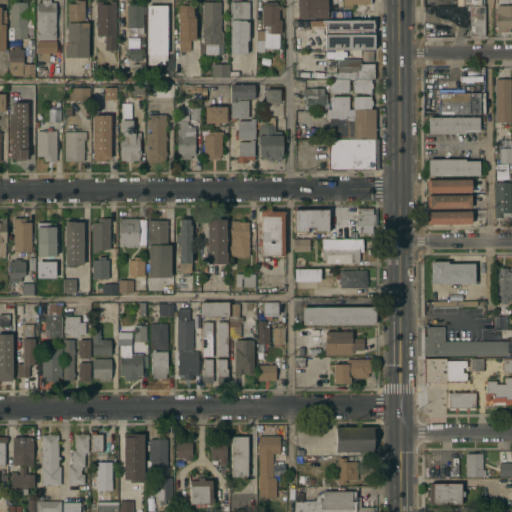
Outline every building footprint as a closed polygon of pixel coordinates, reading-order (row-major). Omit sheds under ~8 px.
[(37,39),(37,20),(36,20),(36,1),(41,1),(41,0),(56,0),(56,39),(37,39)] [(88,57),(64,57),(64,42),(67,42),(67,22),(68,2),(75,2),(75,0),(84,0),(84,22),(88,22),(88,57)] [(115,0),(116,49),(105,49),(105,35),(96,35),(96,0),(103,0),(103,3),(109,3),(109,0),(115,0)] [(230,53),(230,9),(229,9),(229,7),(230,7),(230,0),(249,0),(249,3),(250,3),(250,6),(249,6),(249,21),(248,21),(248,40),(247,40),(247,53),(230,53)] [(327,0),(327,17),(297,17),(297,0),(327,0)] [(13,38),(13,27),(9,27),(9,1),(27,1),(27,38),(13,38)] [(143,33),(135,33),(135,26),(127,26),(127,5),(128,5),(128,1),(136,1),(136,5),(143,5),(143,33)] [(220,31),(223,31),(223,42),(221,42),(221,49),(201,49),(201,43),(203,43),(203,1),(221,1),(220,31)] [(266,26),(262,26),(262,5),(264,5),(264,1),(277,1),(277,4),(282,4),(282,8),(279,9),(279,19),(281,19),(281,33),(271,33),(271,36),(266,36),(266,26)] [(167,59),(164,59),(164,63),(148,63),(148,53),(147,53),(147,4),(167,4),(167,59)] [(193,4),(193,16),(195,16),(195,39),(190,39),(190,50),(179,50),(179,39),(178,39),(178,4),(193,4)] [(511,27),(510,27),(510,30),(502,30),(502,28),(500,28),(496,28),(496,12),(497,12),(497,4),(511,4),(511,27)] [(484,6),(484,35),(469,35),(469,36),(465,36),(465,20),(463,20),(463,14),(469,14),(469,9),(465,9),(465,6),(484,6)] [(330,20),(348,20),(348,11),(329,11),(330,20)] [(373,51),(324,50),(324,20),(373,20),(373,51)] [(256,50),(256,29),(264,29),(264,50),(256,50)] [(57,52),(49,52),(49,59),(40,59),(40,52),(37,52),(37,40),(56,40),(57,52)] [(22,75),(8,75),(9,48),(14,48),(14,45),(20,45),(20,48),(23,48),(22,75)] [(129,58),(129,53),(126,53),(126,48),(128,48),(128,47),(141,47),(141,48),(143,48),(144,55),(141,55),(141,58),(129,58)] [(353,80),(353,79),(349,79),(349,80),(330,80),(330,72),(338,72),(338,58),(360,58),(360,62),(374,62),(374,79),(371,79),(371,80),(353,80)] [(34,76),(23,76),(23,63),(34,63),(34,76)] [(228,63),(230,63),(230,76),(228,76),(212,76),(212,63),(228,63)] [(132,64),(145,64),(145,75),(132,76),(132,64)] [(511,121),(495,121),(495,78),(510,78),(511,121)] [(349,80),(349,91),(330,91),(330,80),(349,80)] [(371,82),(372,82),(372,87),(371,87),(371,92),(353,91),(353,80),(371,80),(371,82)] [(172,96),(155,96),(155,83),(172,83),(172,84),(172,96)] [(247,117),(236,117),(236,120),(231,120),(231,101),(230,101),(230,84),(254,84),(254,98),(237,98),(237,99),(247,99),(247,117)] [(144,93),(132,93),(132,85),(144,85),(144,93)] [(34,100),(22,100),(22,86),(34,86),(34,100)] [(89,100),(73,100),(73,102),(69,102),(69,86),(90,86),(89,100)] [(103,87),(115,87),(115,100),(103,100),(103,87)] [(324,93),(327,93),(327,102),(329,102),(329,108),(307,108),(307,101),(304,101),(303,87),(324,87),(324,93)] [(280,102),(265,102),(265,96),(263,96),(263,92),(265,92),(265,88),(280,88),(280,102)] [(480,114),(439,114),(438,89),(464,89),(464,92),(480,92),(480,114)] [(331,110),(331,96),(348,95),(348,109),(331,110)] [(353,96),(371,95),(371,99),(372,99),(372,105),(371,105),(371,109),(353,109),(353,96)] [(129,120),(130,104),(120,103),(119,119),(129,120)] [(191,119),(192,105),(200,105),(200,119),(191,119)] [(226,122),(205,122),(205,105),(226,105),(226,122)] [(60,121),(48,121),(49,108),(61,108),(60,121)] [(328,110),(331,110),(348,109),(353,109),(371,109),(378,109),(378,139),(328,139),(328,110)] [(165,120),(167,120),(167,125),(166,125),(165,135),(167,135),(167,140),(166,140),(165,150),(167,150),(167,155),(166,155),(165,162),(147,161),(147,147),(151,147),(151,146),(147,145),(147,132),(151,132),(151,128),(147,128),(147,113),(165,114),(165,120)] [(195,155),(191,155),(191,158),(181,158),(181,155),(177,155),(177,120),(177,114),(188,114),(188,120),(187,120),(187,126),(195,126),(195,155)] [(92,115),(109,115),(109,158),(103,158),(103,160),(92,160),(92,129),(92,115)] [(465,131),(465,133),(428,133),(428,116),(480,116),(480,115),(484,115),(484,121),(479,121),(479,131),(465,131)] [(266,159),(266,157),(260,157),(260,155),(259,155),(259,136),(258,136),(258,123),(261,123),(261,116),(274,116),(274,130),(281,130),(281,134),(282,134),(282,155),(281,155),(281,159),(266,159)] [(235,138),(235,131),(237,131),(237,120),(250,120),(250,118),(255,118),(255,138),(235,138)] [(120,160),(120,119),(132,119),(132,131),(141,131),(141,141),(139,141),(139,160),(120,160)] [(205,158),(205,155),(201,155),(200,129),(210,129),(210,131),(223,131),(223,135),(221,135),(221,154),(220,154),(220,158),(205,158)] [(56,160),(44,160),(44,155),(37,155),(36,130),(56,130),(56,160)] [(86,139),(83,139),(83,160),(65,160),(64,131),(86,130),(86,139)] [(30,158),(21,158),(21,160),(9,160),(9,133),(16,133),(16,132),(21,132),(21,134),(30,134),(30,158)] [(254,159),(252,159),(252,160),(246,160),(246,162),(238,162),(238,141),(250,141),(250,139),(254,139),(254,159)] [(378,139),(378,168),(328,169),(328,139),(378,139)] [(511,182),(511,216),(494,216),(494,187),(494,182),(494,162),(499,162),(499,147),(511,147),(511,182)] [(428,175),(428,158),(465,158),(465,160),(480,160),(480,175),(428,175)] [(427,192),(427,179),(471,179),(471,192),(427,192)] [(427,207),(427,194),(471,194),(471,207),(427,207)] [(372,225),(372,232),(357,233),(357,213),(356,213),(356,208),(377,207),(377,224),(374,224),(372,225)] [(284,254),(261,254),(261,245),(258,245),(258,240),(261,240),(261,215),(260,215),(260,208),(271,208),(271,210),(284,210),(284,254)] [(328,231),(314,231),(314,227),(307,227),(307,231),(294,231),(293,209),(328,208),(328,231)] [(427,223),(427,210),(471,210),(471,223),(427,223)] [(31,250),(14,251),(13,217),(26,217),(26,221),(31,221),(31,250)] [(110,248),(106,248),(106,249),(99,249),(99,251),(92,251),(92,221),(98,222),(98,217),(110,217),(110,248)] [(138,245),(119,245),(119,217),(139,217),(138,245)] [(191,272),(189,272),(189,275),(181,275),(181,272),(179,271),(179,242),(175,242),(175,235),(178,235),(178,224),(180,224),(180,218),(190,218),(190,224),(191,224),(191,272)] [(226,251),(227,251),(227,263),(207,263),(207,218),(226,218),(226,251)] [(149,276),(149,246),(147,246),(147,219),(167,219),(167,240),(171,240),(171,276),(149,276)] [(82,222),(82,265),(76,265),(76,266),(72,266),(72,267),(63,267),(64,220),(76,220),(76,222),(81,222),(82,222)] [(230,255),(230,245),(231,245),(231,220),(239,220),(239,221),(248,221),(248,238),(249,238),(249,255),(230,255)] [(37,255),(37,221),(56,221),(56,255),(37,255)] [(309,250),(293,250),(293,238),(309,238),(309,250)] [(326,262),(326,259),(322,259),(322,238),(363,238),(363,251),(359,251),(359,262),(326,262)] [(108,277),(92,278),(92,259),(98,259),(98,256),(105,256),(105,259),(108,259),(108,277)] [(129,276),(129,259),(134,259),(134,256),(144,256),(144,276),(129,276)] [(25,276),(21,276),(21,280),(8,280),(9,260),(14,260),(14,258),(20,258),(20,260),(25,260),(25,276)] [(55,277),(37,277),(37,260),(56,260),(55,277)] [(475,283),(431,283),(431,260),(447,260),(448,262),(475,262),(475,283)] [(496,299),(495,271),(500,271),(500,267),(507,267),(507,271),(511,271),(511,301),(506,301),(506,302),(501,302),(501,301),(500,301),(500,299),(496,299)] [(367,287),(340,287),(340,278),(335,278),(335,272),(340,272),(340,269),(367,269),(367,287)] [(255,286),(236,286),(236,273),(255,273),(255,286)] [(74,279),(61,279),(61,293),(74,293),(74,279)] [(133,291),(118,291),(118,279),(133,279),(133,291)] [(34,294),(22,294),(22,282),(34,282),(34,294)] [(117,294),(103,294),(103,283),(117,283),(117,294)] [(228,316),(201,316),(201,302),(228,302),(228,303),(228,316)] [(278,315),(263,315),(263,302),(278,302),(278,315)] [(158,315),(158,303),(173,303),(173,315),(158,315)] [(239,303),(239,316),(243,316),(243,321),(241,321),(241,337),(229,337),(229,317),(228,316),(228,303),(239,303)] [(61,337),(48,338),(48,341),(39,341),(38,327),(45,327),(44,313),(47,313),(47,304),(49,304),(61,304),(61,337)] [(302,323),(302,306),(375,306),(375,324),(302,323)] [(193,349),(177,349),(177,308),(189,308),(189,319),(193,319),(193,349)] [(85,333),(80,333),(80,336),(72,336),(72,333),(64,333),(64,316),(79,315),(79,321),(85,321),(85,333)] [(495,330),(495,315),(506,315),(507,330),(495,330)] [(270,343),(265,343),(265,344),(261,344),(261,343),(257,343),(257,327),(258,327),(257,320),(265,320),(265,323),(268,323),(268,327),(269,327),(270,343)] [(212,356),(202,356),(202,321),(212,321),(212,356)] [(227,356),(218,356),(218,321),(228,321),(227,356)] [(167,373),(166,373),(166,377),(153,377),(153,373),(151,373),(151,348),(150,348),(150,323),(167,322),(167,373)] [(145,341),(134,341),(134,326),(141,326),(141,324),(145,324),(145,326),(145,341)] [(285,343),(272,343),(272,327),(276,327),(276,325),(283,325),(284,327),(285,343)] [(507,340),(507,354),(435,355),(435,354),(424,354),(424,335),(427,335),(427,325),(444,325),(444,335),(448,341),(507,340)] [(111,354),(93,354),(93,330),(100,330),(100,338),(111,338),(111,354)] [(507,330),(511,330),(511,337),(502,337),(502,338),(482,338),(482,333),(486,333),(486,330),(495,330),(507,330)] [(147,355),(147,366),(142,366),(142,375),(138,375),(138,379),(123,379),(123,375),(119,375),(120,345),(118,345),(118,331),(131,331),(131,353),(142,353),(142,355),(147,355)] [(325,353),(325,331),(351,331),(351,337),(363,337),(363,349),(353,349),(353,353),(325,353)] [(34,337),(34,364),(29,364),(29,376),(17,376),(17,364),(21,364),(22,337),(34,337)] [(63,338),(74,338),(74,349),(75,349),(75,353),(74,353),(74,372),(75,372),(75,376),(74,376),(74,380),(63,380),(63,338)] [(79,357),(79,354),(77,354),(77,349),(79,349),(79,338),(90,338),(89,357),(79,357)] [(254,373),(234,373),(234,339),(253,339),(253,348),(254,373)] [(62,346),(61,376),(58,376),(58,381),(45,381),(45,376),(42,376),(42,362),(39,362),(39,349),(54,349),(54,346),(62,346)] [(198,374),(192,374),(192,378),(183,378),(183,374),(178,374),(178,350),(198,351),(198,374)] [(0,357),(13,357),(13,374),(9,374),(9,378),(0,378),(0,357)] [(111,377),(110,377),(110,380),(99,380),(99,377),(92,377),(92,357),(111,358),(111,377)] [(304,367),(294,367),(294,357),(304,357),(304,367)] [(370,372),(368,372),(368,377),(350,377),(350,383),(333,382),(333,363),(345,363),(346,358),(347,358),(347,357),(355,357),(355,358),(370,358),(370,372)] [(212,375),(213,375),(213,381),(201,381),(201,375),(202,375),(202,368),(204,368),(204,358),(212,358),(212,375)] [(226,368),(228,368),(228,375),(228,381),(217,381),(217,375),(218,358),(226,358),(226,368)] [(421,379),(421,361),(424,361),(424,359),(446,358),(446,360),(466,360),(466,367),(462,367),(462,372),(466,372),(466,380),(446,380),(446,382),(424,382),(424,379),(421,379)] [(483,370),(470,370),(470,358),(482,358),(483,370)] [(511,372),(503,372),(503,358),(511,358),(511,372)] [(90,380),(79,380),(79,376),(78,376),(78,372),(79,372),(78,361),(89,361),(90,380)] [(275,380),(258,380),(258,364),(275,364),(275,380)] [(484,393),(486,393),(486,383),(483,383),(483,381),(496,380),(496,383),(505,383),(505,377),(511,377),(511,403),(494,403),(494,401),(491,401),(491,397),(493,397),(493,395),(490,395),(490,398),(488,400),(486,401),(484,399),(484,393)] [(476,391),(476,407),(475,407),(475,409),(449,409),(449,392),(452,392),(452,390),(454,390),(454,392),(469,392),(469,390),(472,390),(472,391),(476,391)] [(374,450),(336,451),(336,425),(373,425),(374,450)] [(102,451),(91,450),(91,430),(95,431),(95,433),(102,433),(102,451)] [(84,483),(68,483),(68,465),(69,465),(69,464),(71,464),(71,458),(70,458),(70,456),(71,456),(71,449),(75,449),(75,433),(80,433),(80,432),(83,432),(83,433),(88,433),(88,435),(89,435),(89,437),(88,437),(88,451),(86,451),(86,453),(84,453),(84,466),(82,466),(82,469),(81,469),(81,473),(84,473),(84,483)] [(58,455),(60,456),(60,458),(58,458),(58,465),(60,465),(60,485),(40,484),(40,466),(41,466),(42,434),(47,434),(47,433),(51,433),(51,434),(58,434),(58,455)] [(123,438),(122,438),(122,434),(132,434),(142,434),(143,482),(129,482),(129,480),(123,480),(123,438)] [(259,435),(279,435),(280,452),(273,452),(273,477),(276,477),(276,497),(259,497),(259,435)] [(33,465),(27,465),(27,463),(12,463),(12,436),(33,436),(33,465)] [(176,441),(180,442),(180,437),(187,437),(187,441),(192,441),(191,459),(184,459),(184,457),(176,457),(176,441)] [(231,437),(247,437),(247,451),(249,451),(249,461),(247,461),(247,476),(231,476),(231,437)] [(167,468),(158,468),(158,466),(157,466),(157,468),(151,468),(151,461),(149,461),(149,438),(167,438),(167,468)] [(215,441),(215,438),(222,438),(222,441),(226,441),(227,464),(213,464),(213,459),(210,459),(210,441),(215,441)] [(482,452),(482,469),(485,469),(485,475),(465,476),(465,452),(482,452)] [(358,479),(345,479),(345,482),(338,483),(337,467),(333,468),(333,461),(337,461),(337,457),(346,457),(346,461),(357,460),(358,479)] [(98,490),(98,480),(97,480),(97,461),(111,461),(111,464),(112,464),(112,468),(112,489),(98,490)] [(511,463),(497,463),(498,477),(511,476),(511,463)] [(34,486),(27,486),(27,493),(14,493),(15,490),(10,490),(10,471),(16,471),(16,473),(19,473),(20,466),(26,466),(26,473),(34,473),(34,486)] [(190,503),(190,479),(198,479),(198,476),(203,476),(203,479),(212,479),(211,490),(212,490),(212,496),(213,498),(213,502),(212,503),(208,503),(202,503),(202,505),(198,505),(198,503),(190,503)] [(172,499),(166,500),(166,505),(159,505),(159,500),(156,500),(155,488),(159,488),(159,477),(172,477),(172,499)] [(429,503),(429,496),(427,496),(427,489),(429,489),(429,482),(432,482),(461,482),(461,491),(464,491),(464,496),(461,496),(461,503),(429,503)] [(294,511),(295,501),(315,500),(318,494),(322,492),(322,490),(356,490),(356,497),(360,497),(360,495),(371,495),(371,507),(372,507),(372,511),(294,511)] [(25,511),(33,511),(33,499),(25,499),(25,511)] [(36,511),(36,500),(61,500),(61,511),(36,511)] [(118,511),(97,511),(97,501),(118,500),(118,511)] [(80,511),(63,511),(63,501),(80,501),(80,511)] [(118,511),(118,501),(132,501),(132,511),(118,511)]
